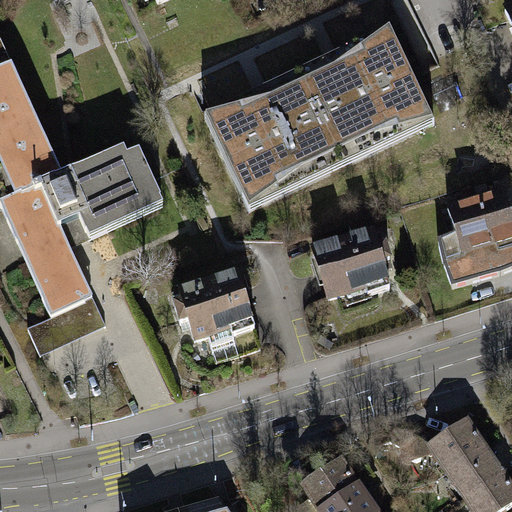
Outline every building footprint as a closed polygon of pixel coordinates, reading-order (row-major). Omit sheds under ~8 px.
[(183,0),(143,0),(146,6),(154,2),(159,11),(183,0)] [(296,76),(333,154),(341,150),(347,163),(417,130),(411,119),(423,113),(391,46),(379,51),(373,39),(296,76)] [(0,198),(3,204),(0,205),(0,214),(14,245),(21,242),(46,296),(39,300),(47,319),(77,305),(85,324),(98,318),(89,298),(82,302),(56,247),(157,201),(136,155),(61,189),(58,182),(50,185),(0,75),(0,198)] [(333,154),(296,76),(215,114),(221,126),(209,132),(241,199),(253,193),(258,204),(327,172),(321,159),(333,154)] [(511,235),(499,195),(445,212),(454,238),(433,244),(448,290),(511,270),(511,235)] [(372,236),(313,254),(328,301),(365,289),(368,297),(390,290),(381,263),(389,260),(385,246),(376,249),(372,236)] [(237,277),(171,297),(180,327),(188,324),(194,345),(207,341),(215,366),(260,351),(237,277)] [(102,327),(98,318),(85,324),(77,305),(47,319),(24,329),(37,357),(102,327)] [(429,448),(447,474),(485,449),(467,422),(429,448)] [(447,474),(465,501),(503,476),(485,449),(447,474)] [(302,487),(319,511),(322,511),(359,488),(341,461),(302,487)] [(465,501),(472,511),(506,511),(511,508),(511,488),(503,476),(465,501)] [(322,511),(375,511),(359,488),(322,511)] [(180,511),(226,511),(219,501),(180,511)]
